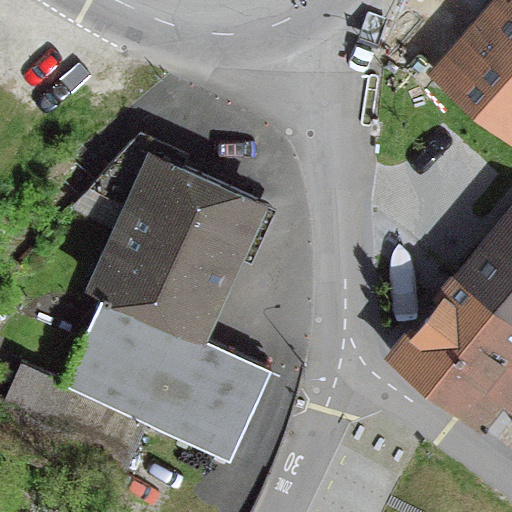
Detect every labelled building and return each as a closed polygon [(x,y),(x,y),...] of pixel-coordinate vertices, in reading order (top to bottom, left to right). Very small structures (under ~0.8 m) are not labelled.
[(434,74),(432,76),(511,143),(511,1),(510,4),(511,6),(443,82),(434,74)] [(252,199),(167,160),(125,141),(67,206),(117,229),(91,286),(191,332),(252,199)] [(511,211),(478,253),(457,277),(511,317),(511,211)] [(511,317),(457,277),(391,357),(481,431),(485,427),(483,425),(505,398),(511,403),(511,317)] [(224,457),(266,366),(191,332),(91,286),(90,288),(98,291),(58,380),(16,360),(0,394),(0,447),(106,496),(141,419),(224,457)]
